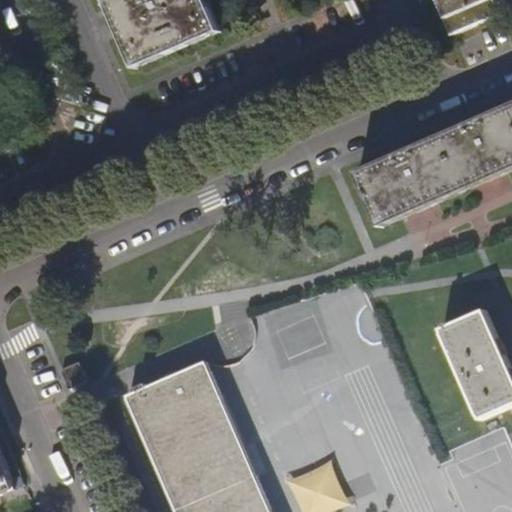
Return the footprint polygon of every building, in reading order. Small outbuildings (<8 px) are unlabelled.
[(221,34),(206,0),(106,0),(119,29),(137,70),(221,34)] [(434,0),(451,38),(502,15),(495,1),(494,0),(434,0)] [(511,169),(511,109),(465,130),(391,162),(361,175),(383,226),(511,169)] [(309,292),(262,312),(274,340),(321,319),(309,292)] [(511,369),(484,307),(442,326),(480,415),(511,400),(511,369)] [(64,367),(70,385),(88,377),(79,360),(64,367)] [(274,511),(209,360),(130,395),(180,511),(274,511)] [(0,500),(18,493),(0,451),(0,500)]
